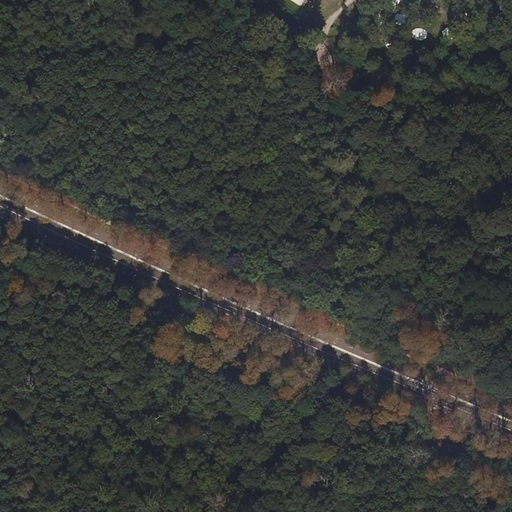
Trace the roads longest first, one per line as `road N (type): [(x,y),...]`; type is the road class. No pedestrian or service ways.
road 1 (unknown): [(0,171),(511,398)]
road 2 (primary): [(511,431),(144,276),(0,206)]
road 3 (track): [(240,0),(386,83),(511,109)]
